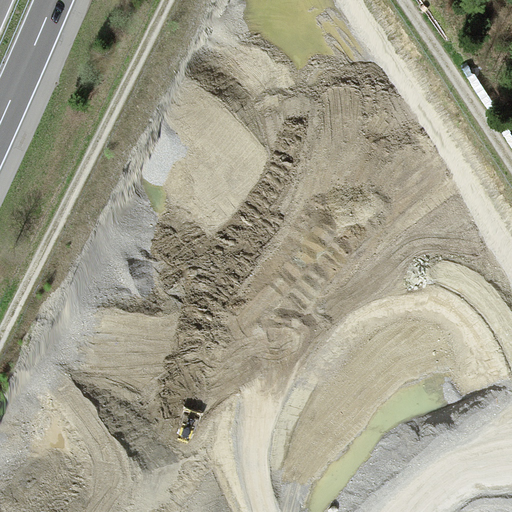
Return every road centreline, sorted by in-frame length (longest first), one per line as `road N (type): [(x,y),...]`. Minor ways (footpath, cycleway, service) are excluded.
road 1 (track): [(0,338),(167,0)]
road 2 (track): [(511,170),(403,0)]
road 3 (motorway): [(0,123),(53,0)]
